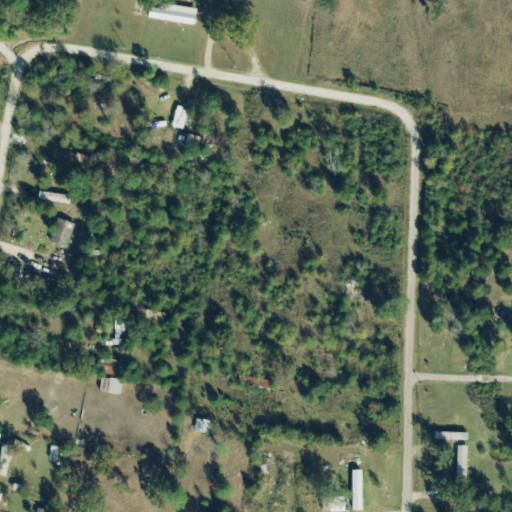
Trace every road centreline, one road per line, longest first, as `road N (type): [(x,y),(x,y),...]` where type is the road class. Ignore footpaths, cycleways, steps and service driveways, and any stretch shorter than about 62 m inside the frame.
road 1 (residential): [(410,377),(414,129),(407,115),(42,47),(19,73),(0,168)]
road 2 (residential): [(408,511),(410,377)]
